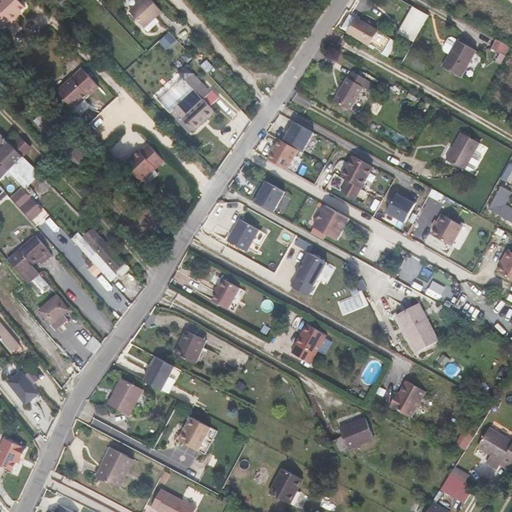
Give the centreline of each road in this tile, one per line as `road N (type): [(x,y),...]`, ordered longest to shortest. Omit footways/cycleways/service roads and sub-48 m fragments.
road 1 (residential): [(23,511),(89,376),(341,0)]
road 2 (unknown): [(183,239),(400,363),(395,386)]
road 3 (unknown): [(242,150),(415,245)]
road 4 (unknown): [(275,100),(173,0)]
